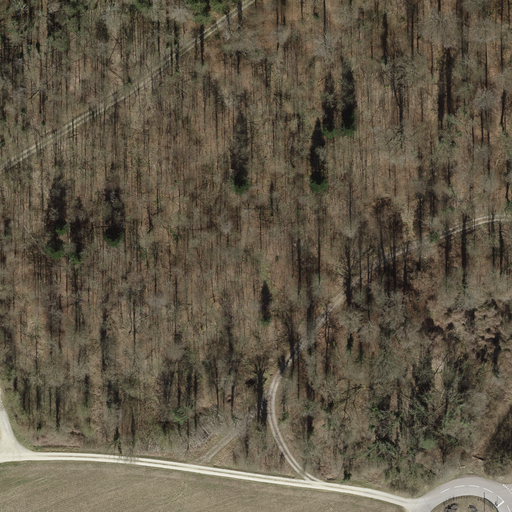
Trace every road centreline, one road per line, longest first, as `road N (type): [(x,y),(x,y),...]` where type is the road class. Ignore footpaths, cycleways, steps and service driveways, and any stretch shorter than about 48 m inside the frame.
road 1 (track): [(328,486),(282,445),(268,389),(310,331),(399,246),(511,222)]
road 2 (track): [(423,505),(119,456),(0,455)]
road 3 (track): [(0,170),(256,0)]
